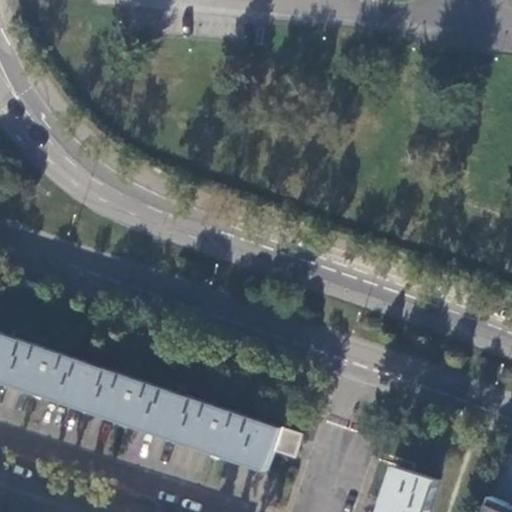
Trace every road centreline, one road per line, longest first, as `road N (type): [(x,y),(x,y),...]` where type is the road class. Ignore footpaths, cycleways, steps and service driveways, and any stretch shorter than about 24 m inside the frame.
road 1 (secondary): [(511,340),(231,236),(129,207),(62,160),(0,84)]
road 2 (secondary): [(0,230),(511,407)]
